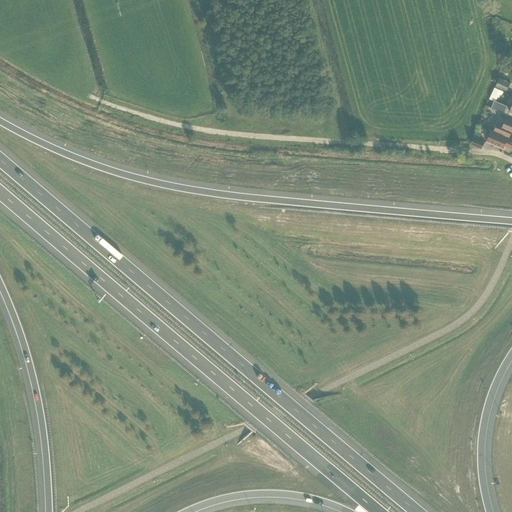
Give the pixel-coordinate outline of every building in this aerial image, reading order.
[(506,91),(510,82),(499,77),(495,86),(506,91)] [(494,88),(490,99),(494,100),(496,101),(499,96),(502,94),(504,91),(495,87),(494,88)] [(492,107),(504,113),(507,106),(496,101),(494,100),(492,107)] [(511,117),(507,116),(502,127),(497,124),(494,130),(509,137),(511,130),(511,117)] [(505,145),(511,148),(511,138),(492,130),(487,142),(503,149),(505,145)] [(474,137),(471,144),(483,148),(485,142),(474,137)]
